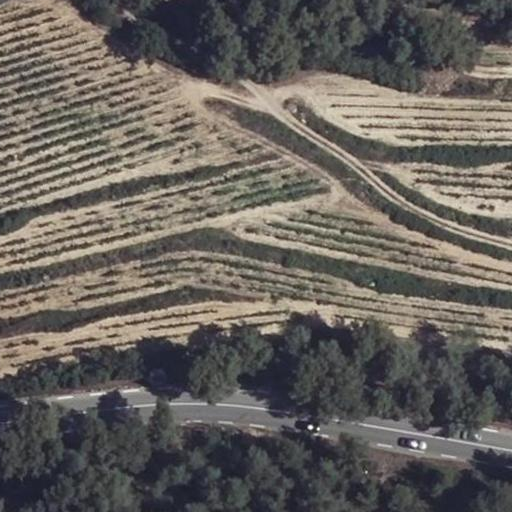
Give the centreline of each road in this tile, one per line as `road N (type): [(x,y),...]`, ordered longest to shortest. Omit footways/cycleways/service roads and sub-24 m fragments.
road 1 (primary): [(511,449),(227,403),(0,430)]
road 2 (track): [(147,0),(373,175),(443,219),(511,237)]
